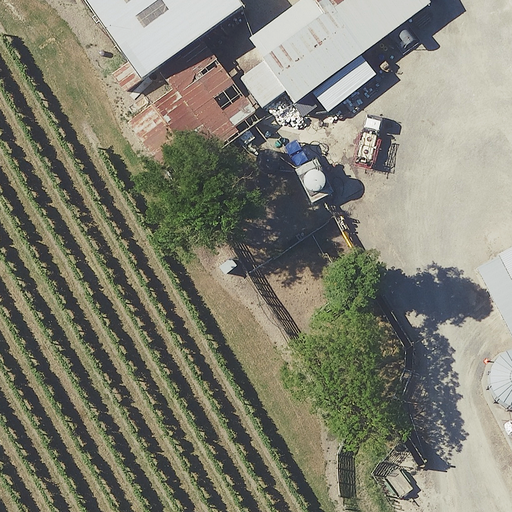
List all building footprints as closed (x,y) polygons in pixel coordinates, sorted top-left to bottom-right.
[(223,0),(84,0),(131,65),(223,0)] [(131,108),(179,175),(264,114),(258,104),(282,87),(288,96),(308,82),(326,108),(373,74),(354,49),(422,0),(280,0),(243,27),(222,42),(212,50),(200,34),(155,66),(167,82),(131,108)] [(511,303),(511,233),(482,250),(511,303)] [(467,350),(467,355),(468,361),(470,366),(473,370),(477,375),(481,378),(486,381),(491,382),(496,383),(502,383),(507,382),(511,380),(511,323),(506,321),(501,320),(495,320),(490,321),(484,323),(480,326),(476,330),(472,334),(469,339),(468,344),(467,350)] [(494,417),(494,423),(495,428),(497,433),(500,438),(503,442),(508,445),(511,447),(511,390),(511,391),(507,394),(502,397),(499,402),(496,406),(495,412),(494,417)]
